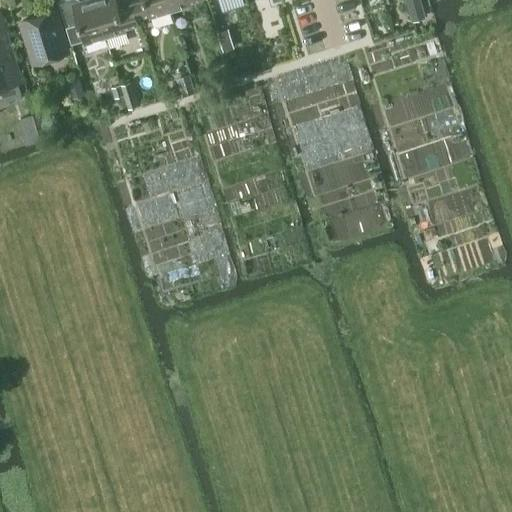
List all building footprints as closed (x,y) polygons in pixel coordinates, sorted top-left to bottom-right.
[(85,43),(106,36),(95,0),(83,0),(75,3),(74,0),(60,0),(58,1),(72,43),(84,39),(85,43)] [(139,22),(137,17),(131,0),(95,0),(106,36),(126,30),(125,26),(139,22)] [(170,10),(167,0),(131,0),(137,17),(150,13),(151,16),(170,10)] [(167,0),(170,10),(192,3),(191,0),(167,0)] [(218,0),(222,11),(244,5),(243,0),(218,0)] [(421,5),(411,8),(415,21),(425,18),(421,5)] [(35,60),(68,50),(55,10),(23,20),(35,60)] [(217,30),(221,45),(232,42),(228,27),(217,30)] [(0,87),(19,82),(11,58),(15,57),(7,29),(0,31),(0,87)] [(179,77),(184,94),(194,91),(189,74),(179,77)] [(79,77),(67,81),(72,97),(84,94),(79,77)] [(130,81),(120,85),(124,95),(128,109),(138,105),(130,81)] [(114,98),(124,95),(120,85),(120,84),(110,87),(114,98)] [(36,125),(31,112),(17,117),(21,130),(36,125)]
